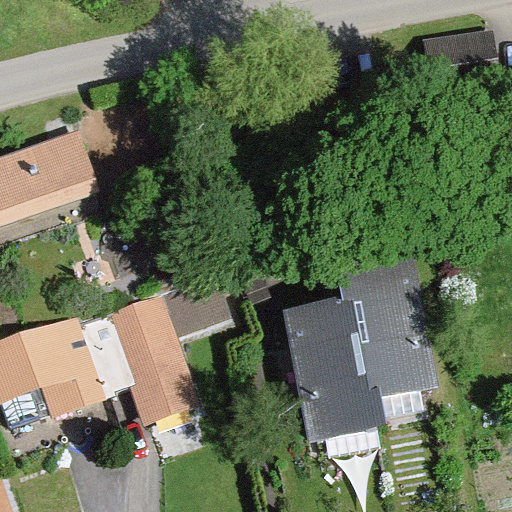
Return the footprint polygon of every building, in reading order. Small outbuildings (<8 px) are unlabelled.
[(511,113),(511,81),(504,42),(437,57),(452,127),(511,113)] [(0,244),(110,207),(88,144),(0,174),(0,244)] [(247,327),(233,287),(131,322),(142,352),(168,343),(172,353),(247,327)] [(378,329),(307,338),(325,474),(420,461),(415,427),(463,421),(447,301),(375,310),(378,329)] [(128,413),(97,331),(0,367),(0,380),(26,451),(128,413)]
